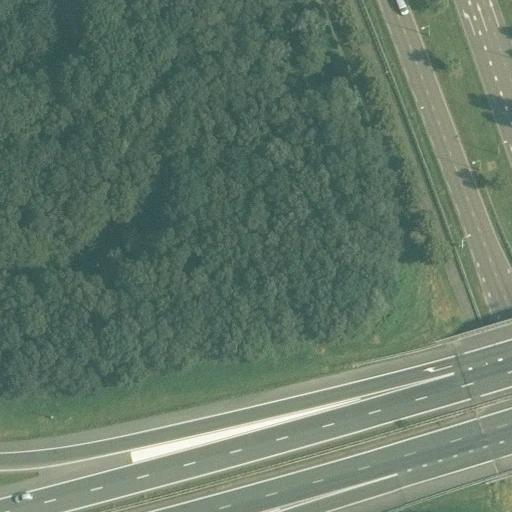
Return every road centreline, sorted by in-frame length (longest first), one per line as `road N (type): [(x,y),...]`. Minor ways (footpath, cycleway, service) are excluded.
road 1 (motorway): [(464,386),(5,511)]
road 2 (motorway): [(464,386),(64,457),(0,461)]
road 3 (primary): [(387,0),(511,322)]
road 4 (motorway): [(205,511),(391,462)]
road 5 (motorway): [(270,511),(391,462)]
road 6 (motorway): [(391,462),(511,426)]
